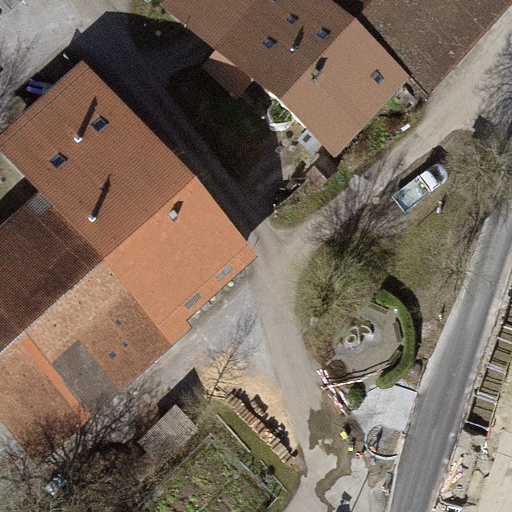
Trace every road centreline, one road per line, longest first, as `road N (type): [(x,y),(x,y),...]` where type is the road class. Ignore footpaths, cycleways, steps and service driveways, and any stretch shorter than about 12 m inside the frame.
road 1 (track): [(85,0),(252,230),(327,435),(323,488),(384,511)]
road 2 (tertiary): [(431,511),(511,252)]
